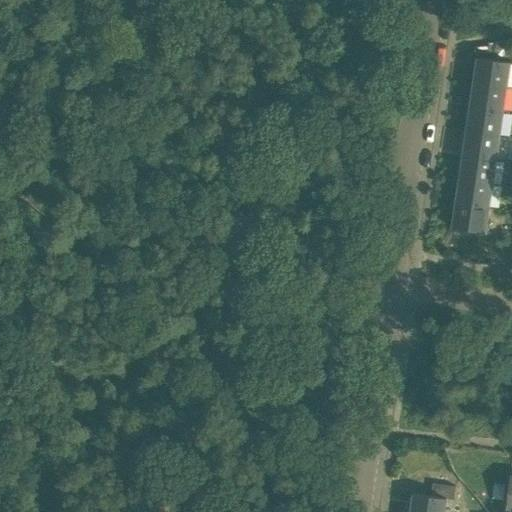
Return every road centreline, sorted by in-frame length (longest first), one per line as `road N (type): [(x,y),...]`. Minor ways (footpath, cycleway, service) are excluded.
road 1 (residential): [(392,287),(431,0)]
road 2 (residential): [(354,511),(392,287)]
road 3 (residential): [(511,309),(392,287)]
